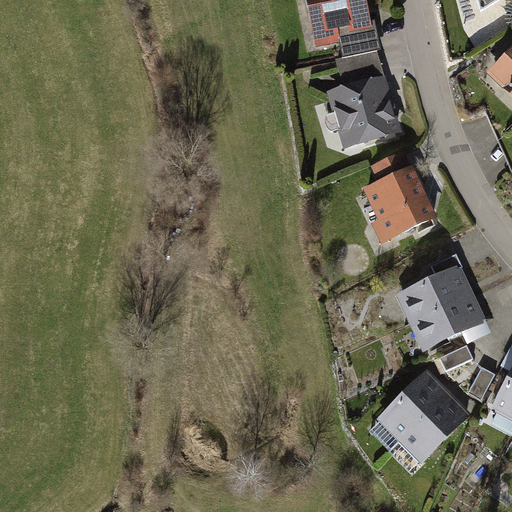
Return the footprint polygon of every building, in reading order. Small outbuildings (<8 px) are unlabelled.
[(360,0),(291,0),(304,51),(334,44),(331,34),(367,26),(360,0)] [(476,0),(481,9),(498,0),(476,0)] [(367,26),(331,34),(334,44),(339,66),(377,57),(369,26),(367,26)] [(511,46),(482,79),(511,106),(511,46)] [(339,66),(333,67),(338,91),(382,81),(377,57),(339,66)] [(338,91),(323,95),(337,153),(396,139),(382,81),(338,91)] [(430,224),(402,156),(364,171),(371,186),(358,191),(372,225),(366,227),(374,247),(430,224)] [(458,270),(390,298),(404,330),(472,303),(458,270)] [(472,303),(404,330),(416,362),(484,334),(472,303)] [(443,355),(448,369),(474,361),(470,347),(443,355)] [(511,365),(486,415),(511,428),(511,365)] [(448,398),(425,375),(373,425),(396,448),(448,398)] [(471,423),(448,398),(396,448),(419,473),(471,423)]
